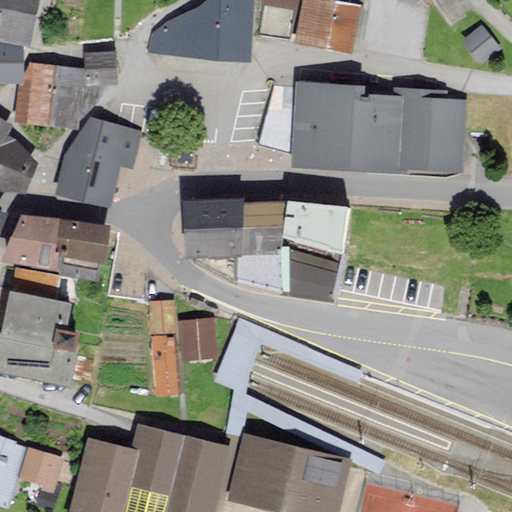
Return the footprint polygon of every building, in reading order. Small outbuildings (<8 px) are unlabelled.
[(0,0),(0,39),(28,45),(37,0),(0,0)] [(247,59),(251,0),(210,0),(154,34),(153,52),(247,59)] [(292,0),(266,0),(262,32),(288,35),(292,0)] [(344,0),(305,0),(297,43),(351,53),(359,11),(343,8),(344,0)] [(483,29),(465,43),(481,63),(499,49),(483,29)] [(20,52),(0,50),(0,82),(19,84),(20,52)] [(83,73),(83,87),(101,86),(117,85),(116,55),(82,56),(83,73)] [(16,121),(48,125),(57,68),(29,64),(21,84),(16,121)] [(83,73),(57,68),(48,125),(77,129),(77,124),(98,100),(101,86),(83,87),(83,73)] [(449,94),(274,88),(261,146),(290,153),(290,159),(289,179),(407,183),(407,175),(466,177),(468,104),(448,103),(449,94)] [(66,156),(54,196),(111,210),(119,170),(132,172),(141,133),(91,120),(66,156)] [(0,161),(10,140),(15,129),(4,124),(0,122),(0,161)] [(0,192),(25,196),(36,166),(10,140),(0,161),(0,192)] [(187,208),(186,260),(239,261),(240,210),(240,208),(187,208)] [(246,210),(240,210),(239,261),(239,284),(282,290),(282,253),(282,244),(282,210),(260,210),(246,210)] [(341,260),(346,216),(282,210),(282,244),(341,260)] [(59,224),(38,222),(23,220),(5,267),(56,274),(58,260),(54,260),(55,252),(59,224)] [(107,231),(79,227),(59,224),(55,252),(54,260),(58,260),(73,263),(102,266),(107,231)] [(334,299),(342,264),(282,253),(282,290),(334,299)] [(18,273),(14,291),(12,298),(55,307),(57,296),(60,281),(18,273)] [(70,310),(76,285),(60,281),(57,296),(55,307),(70,310)] [(1,345),(57,357),(59,349),(50,347),(55,326),(61,328),(66,329),(70,310),(55,307),(12,298),(11,298),(8,312),(1,345)] [(171,304),(151,306),(153,334),(174,332),(171,304)] [(254,342),(260,327),(239,319),(214,384),(234,392),(243,369),(254,342)] [(212,322),(181,326),(185,361),(216,358),(212,322)] [(243,369),(234,392),(225,435),(235,438),(239,439),(242,426),(246,427),(247,414),(277,429),(295,426),(351,452),(349,462),(363,468),(379,475),(383,468),(386,462),(246,396),(251,373),(255,364),(257,360),(262,346),(358,384),(361,378),(363,372),(260,327),(254,342),(243,369)] [(173,341),(154,342),(157,396),(176,395),(173,341)] [(75,345),(61,342),(59,349),(57,357),(1,345),(0,352),(0,377),(68,391),(74,361),(72,361),(75,345)] [(130,447),(89,437),(70,511),(212,511),(228,449),(135,426),(130,447)] [(340,511),(352,463),(243,437),(240,449),(227,503),(266,511),(340,511)] [(25,448),(0,439),(0,506),(5,508),(25,448)] [(61,462),(30,451),(21,478),(52,489),(61,462)]
